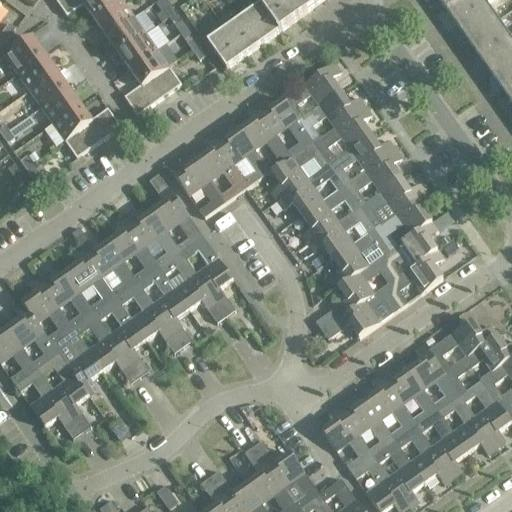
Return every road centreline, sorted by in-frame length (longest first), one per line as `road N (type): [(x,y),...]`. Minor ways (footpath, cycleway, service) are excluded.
road 1 (residential): [(71,497),(151,461),(213,404),(323,386),(510,266)]
road 2 (residential): [(0,262),(368,6)]
road 3 (residential): [(511,216),(368,6)]
